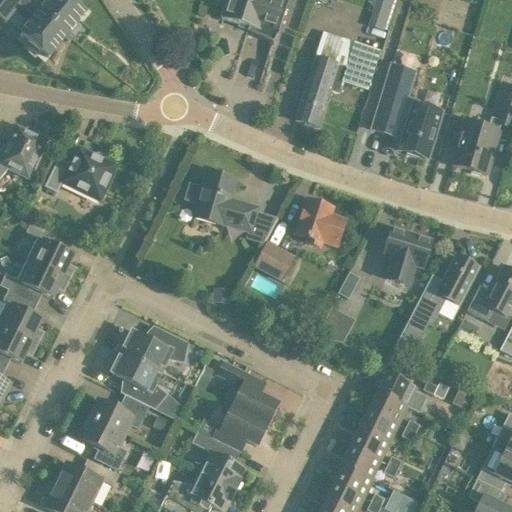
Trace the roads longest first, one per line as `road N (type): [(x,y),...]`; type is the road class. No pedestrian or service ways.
road 1 (residential): [(271,511),(328,392),(106,287),(0,496)]
road 2 (unclassified): [(511,225),(359,188),(171,114)]
road 3 (residential): [(0,87),(171,114)]
road 4 (unclassified): [(171,114),(171,85),(116,0)]
